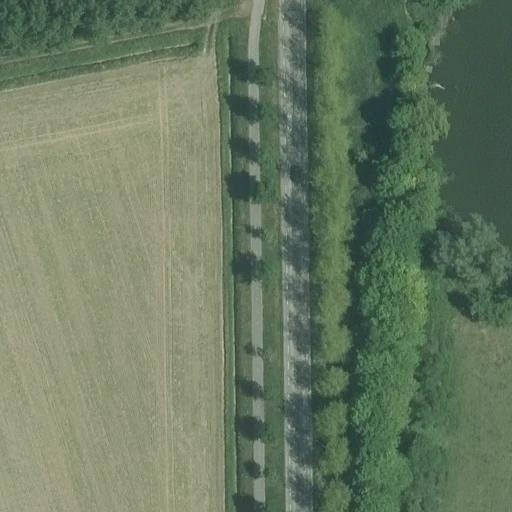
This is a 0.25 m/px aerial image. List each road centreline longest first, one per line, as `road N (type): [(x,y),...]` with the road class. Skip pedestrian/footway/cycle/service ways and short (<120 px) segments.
road 1 (tertiary): [(300,511),(293,0)]
road 2 (track): [(209,0),(188,21),(0,57)]
